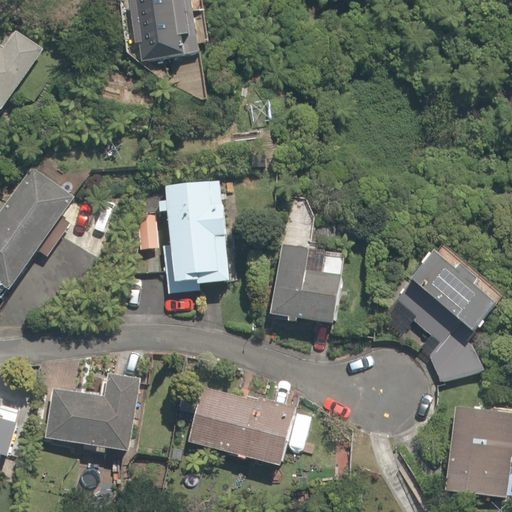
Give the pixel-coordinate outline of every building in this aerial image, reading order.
[(198,0),(132,0),(148,73),(211,59),(198,0)] [(16,59),(0,45),(0,114),(4,118),(26,92),(4,73),(16,59)] [(84,208),(41,181),(0,246),(0,283),(27,301),(84,208)] [(243,293),(227,182),(171,190),(173,205),(165,206),(167,222),(178,221),(182,248),(166,250),(173,303),(243,293)] [(321,284),(326,254),(291,248),(278,326),(343,337),(351,289),(321,284)] [(511,314),(458,262),(391,321),(406,342),(423,330),(434,345),(429,348),(448,389),(511,384),(511,376),(495,360),(511,343),(511,314)] [(145,464),(152,386),(119,383),(117,408),(55,402),(50,455),(145,464)] [(302,416),(206,390),(190,449),(286,474),(302,416)] [(0,495),(4,498),(26,437),(7,430),(14,411),(0,406),(0,495)] [(511,511),(511,420),(476,417),(470,416),(461,510),(479,511),(511,511)]
